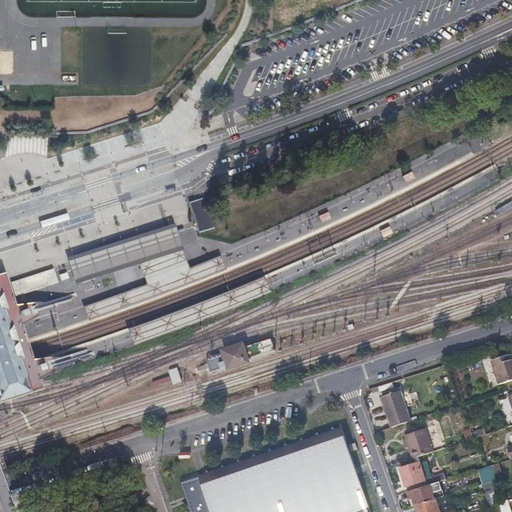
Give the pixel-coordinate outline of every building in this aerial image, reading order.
[(207,198),(189,203),(198,233),(216,227),(207,198)] [(174,222),(67,256),(69,266),(75,283),(139,262),(182,248),(177,232),(176,229),(174,222)] [(389,227),(380,231),(383,237),(392,233),(389,227)] [(189,268),(182,248),(139,262),(147,283),(189,268)] [(147,283),(84,306),(89,320),(227,269),(222,255),(189,268),(147,283)] [(54,267),(9,282),(14,297),(59,282),(55,270),(54,267)] [(170,313),(127,328),(133,345),(176,329),(189,324),(203,319),(225,310),(235,306),(247,302),(272,292),(264,275),(218,294),(170,313)] [(0,398),(30,389),(29,388),(24,386),(23,382),(22,378),(24,373),(18,356),(16,355),(14,353),(12,350),(11,346),(13,341),(13,340),(8,337),(7,334),(6,330),(8,325),(2,307),(0,306),(0,398)] [(511,383),(511,363),(511,364),(506,366),(504,360),(492,364),(499,388),(511,383)] [(410,423),(405,408),(400,392),(381,399),(391,429),(410,423)] [(361,511),(331,423),(176,478),(187,511),(361,511)] [(405,437),(408,448),(412,460),(432,453),(425,431),(405,437)] [(426,463),(420,464),(426,480),(432,478),(426,463)] [(409,493),(438,484),(446,481),(444,474),(432,478),(426,480),(420,464),(401,470),(409,493)] [(489,483),(491,483),(495,481),(490,467),(485,469),(489,483)] [(493,505),(497,504),(498,504),(491,483),(489,483),(486,484),(489,494),(490,494),(493,505)] [(413,507),(435,500),(433,495),(442,492),(438,484),(409,493),(406,494),(411,508),(413,507)] [(438,511),(435,500),(413,507),(414,511),(438,511)]
